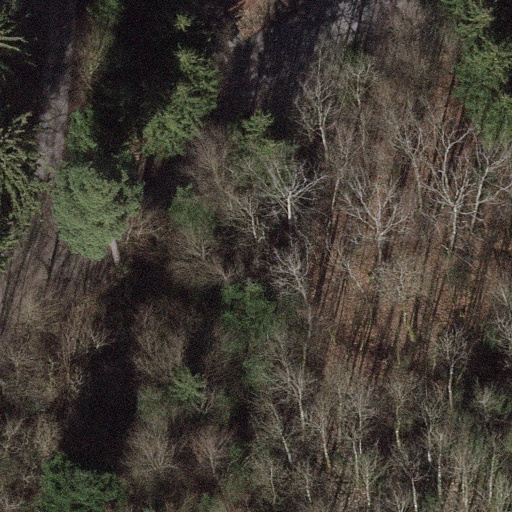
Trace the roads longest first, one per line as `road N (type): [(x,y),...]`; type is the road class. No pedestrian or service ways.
road 1 (track): [(51,247),(397,0)]
road 2 (track): [(60,0),(51,247)]
